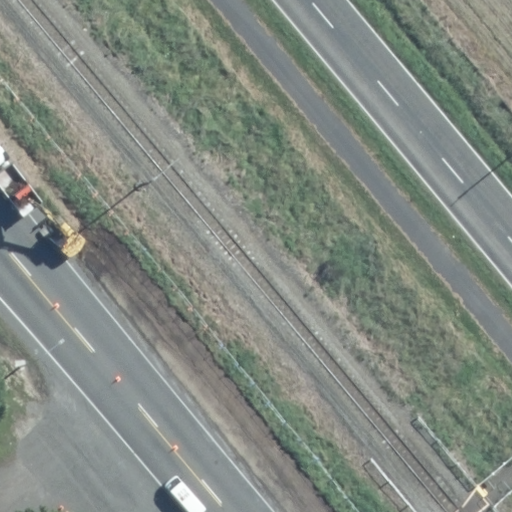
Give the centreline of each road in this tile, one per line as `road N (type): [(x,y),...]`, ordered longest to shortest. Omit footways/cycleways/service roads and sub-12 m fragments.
road 1 (secondary): [(0,239),(227,511)]
road 2 (tertiary): [(310,0),(511,240)]
